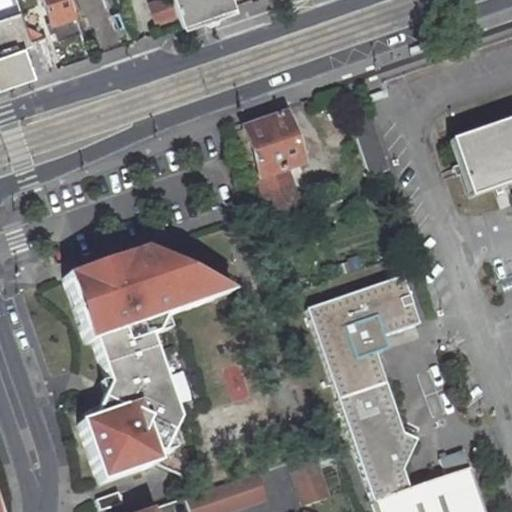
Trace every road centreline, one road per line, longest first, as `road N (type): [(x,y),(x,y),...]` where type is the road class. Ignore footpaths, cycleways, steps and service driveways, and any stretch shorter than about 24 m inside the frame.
road 1 (tertiary): [(0,188),(510,0)]
road 2 (tertiary): [(356,0),(0,118)]
road 3 (residential): [(43,511),(38,467),(0,358)]
